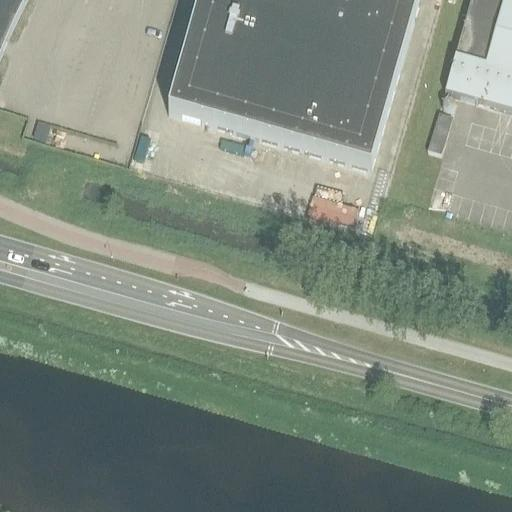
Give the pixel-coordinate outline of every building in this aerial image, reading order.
[(0,0),(0,60),(1,58),(8,41),(15,25),(24,8),(28,0),(0,0)] [(201,0),(167,122),(370,180),(419,9),(387,0),(201,0)] [(511,0),(505,0),(503,10),(472,2),(444,98),(511,117),(511,0)] [(431,147),(428,157),(441,160),(444,151),(431,147)] [(309,217),(355,230),(361,211),(314,198),(309,217)]
